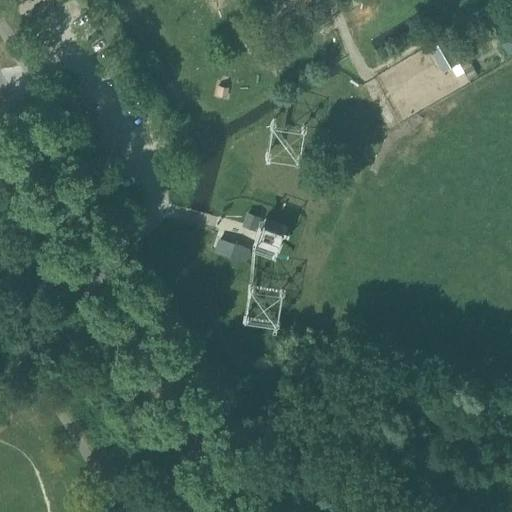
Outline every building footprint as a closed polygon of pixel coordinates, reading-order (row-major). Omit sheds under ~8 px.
[(311,0),(305,0),(271,20),(275,28),(297,15),(315,5),(311,0)] [(511,22),(496,31),(508,52),(511,49),(511,22)] [(445,40),(435,46),(447,67),(458,61),(468,78),(476,73),(457,41),(449,46),(445,40)] [(218,85),(216,94),(227,96),(228,87),(218,85)] [(248,213),(245,222),(256,227),(260,217),(248,213)] [(220,238),(216,251),(245,261),(249,249),(220,238)]
